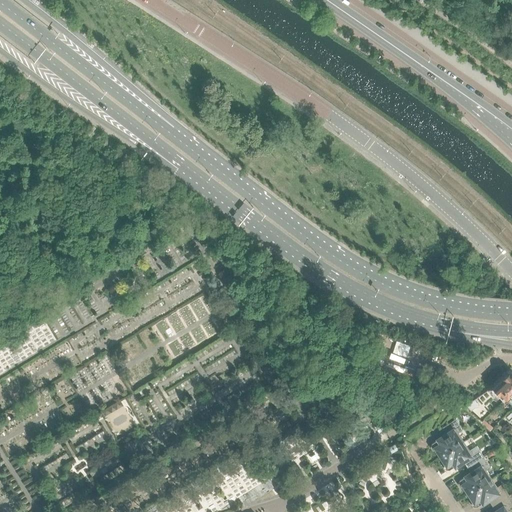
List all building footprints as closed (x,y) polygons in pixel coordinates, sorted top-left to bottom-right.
[(508,398),(511,393),(511,372),(510,371),(509,371),(492,387),(505,400),(508,398)] [(474,400),(466,405),(471,411),(475,408),(478,407),(478,403),(477,403),(474,400)] [(462,443),(457,435),(459,434),(457,432),(462,429),(456,419),(440,429),(444,436),(432,443),(430,447),(432,450),(436,450),(437,450),(441,456),(462,443)] [(468,467),(484,456),(478,446),(470,451),(469,449),(467,450),(462,443),(441,456),(445,463),(443,467),(445,470),(449,470),(464,461),(468,467)] [(490,480),(485,472),(486,471),(485,469),(490,465),(484,456),(468,467),(471,472),(459,480),(458,484),(460,487),(464,487),(468,493),(490,480)] [(509,494),(503,485),(498,488),(496,486),(494,487),(490,480),(468,493),(473,500),(472,500),(471,504),(473,507),(477,507),(489,499),(493,505),(509,494)] [(507,511),(509,511),(508,509),(511,506),(511,498),(509,494),(493,505),(496,511),(494,511),(507,511)]
